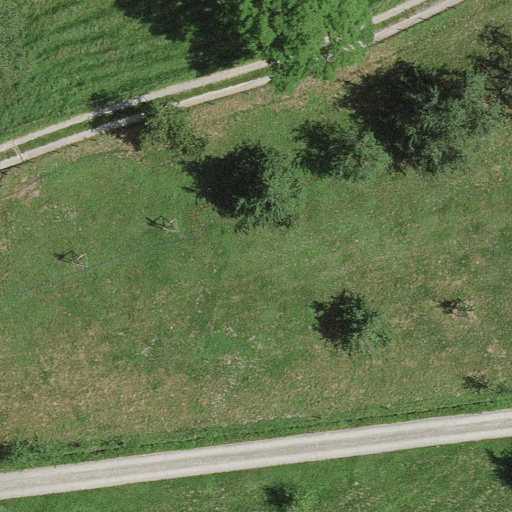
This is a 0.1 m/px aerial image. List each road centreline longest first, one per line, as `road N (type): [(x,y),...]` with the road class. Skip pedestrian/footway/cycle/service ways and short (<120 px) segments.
road 1 (track): [(0,489),(511,425)]
road 2 (track): [(0,155),(283,69),(435,0)]
